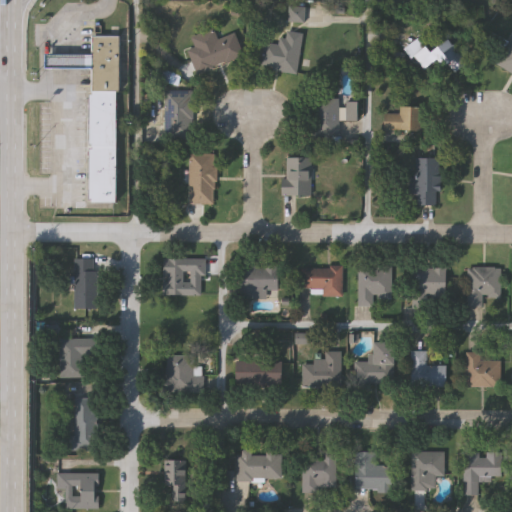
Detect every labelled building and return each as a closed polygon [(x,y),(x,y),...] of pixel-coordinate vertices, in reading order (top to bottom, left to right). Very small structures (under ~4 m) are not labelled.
[(190,50),(197,48),(193,36),(214,29),(217,39),(235,33),(243,58),(196,72),(190,50)] [(302,34),(296,74),(261,68),(265,43),(280,46),(282,31),(302,34)] [(511,72),(496,64),(511,33),(511,72)] [(91,56),(92,37),(121,37),(121,91),(117,91),(91,91),(91,69),(91,56)] [(427,52),(448,38),(466,64),(453,72),(443,57),(422,72),(405,47),(418,38),(427,52)] [(91,69),(70,69),(45,69),(45,55),(71,55),(91,56),(91,69)] [(193,139),(166,139),(166,90),(193,90),(193,139)] [(117,91),(116,202),(89,202),(90,94),(91,94),(91,91),(117,91)] [(355,120),(339,119),(338,139),(315,138),(316,99),(340,100),(340,101),(355,102),(355,120)] [(399,115),(399,107),(422,107),(422,131),(383,131),(383,115),(399,115)] [(215,154),(214,204),(189,203),(189,154),(215,154)] [(311,158),(311,196),(286,196),(286,158),(311,158)] [(439,158),(439,205),(415,205),(415,193),(414,193),(414,158),(439,158)] [(204,257),(204,295),(162,295),(162,257),(204,257)] [(75,259),(95,259),(95,308),(75,308),(75,259)] [(392,264),(392,298),(373,298),(373,305),(358,305),(358,264),(392,264)] [(277,291),(241,291),(241,266),(277,266),(277,291)] [(296,290),(296,266),(343,266),(343,290),(296,290)] [(466,266),(500,266),(500,297),(483,297),(483,307),(466,307),(466,266)] [(416,304),(417,267),(445,268),(445,296),(427,296),(427,304),(416,304)] [(61,377),(61,338),(88,338),(88,377),(61,377)] [(354,382),(354,361),(371,361),(371,340),(391,340),(391,382),(354,382)] [(340,350),(340,386),(302,386),(302,360),(325,360),(325,350),(340,350)] [(445,385),(410,385),(410,350),(425,350),(425,364),(445,364),(445,385)] [(465,385),(465,351),(480,351),(480,360),(499,360),(499,385),(465,385)] [(203,392),(163,392),(164,353),(193,354),(193,366),(204,366),(203,392)] [(234,360),(280,360),(280,383),(234,383),(234,360)] [(74,397),(96,397),(96,450),(67,450),(67,435),(74,435),(74,397)] [(280,480),(236,480),(236,450),(250,450),(250,452),(280,452),(280,480)] [(322,458),(322,450),(335,450),(336,492),(302,492),(302,458),(322,458)] [(444,450),(444,475),(436,475),(436,490),(411,490),(411,450),(444,450)] [(391,465),(391,490),(354,489),(355,451),(375,452),(375,465),(391,465)] [(463,495),(463,451),(504,452),(504,477),(479,476),(479,495),(463,495)] [(164,486),(164,459),(184,459),(184,501),(170,501),(170,486),(164,486)] [(57,491),(57,472),(99,472),(99,508),(66,508),(66,491),(57,491)]
